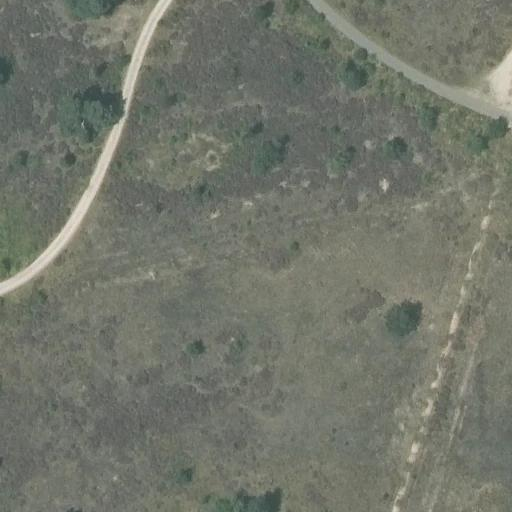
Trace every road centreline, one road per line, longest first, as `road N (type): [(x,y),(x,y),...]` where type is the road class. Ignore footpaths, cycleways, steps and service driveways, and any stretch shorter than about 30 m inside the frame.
road 1 (track): [(167,0),(153,16),(92,185),(54,249),(0,289)]
road 2 (unclassified): [(511,121),(425,83),(356,40)]
